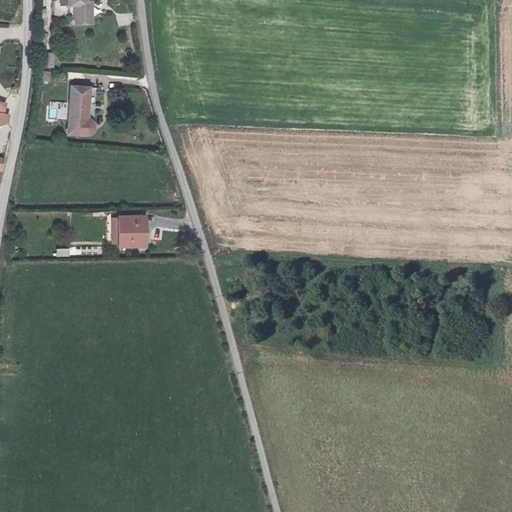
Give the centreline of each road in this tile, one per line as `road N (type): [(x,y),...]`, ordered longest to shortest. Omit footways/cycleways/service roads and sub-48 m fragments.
road 1 (unclassified): [(138,0),(277,511)]
road 2 (unclassified): [(0,204),(27,0)]
